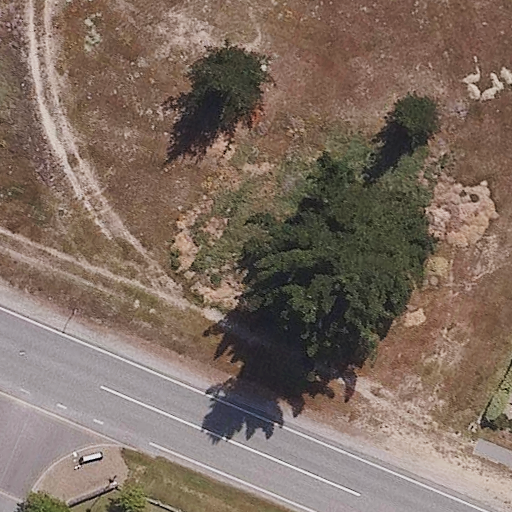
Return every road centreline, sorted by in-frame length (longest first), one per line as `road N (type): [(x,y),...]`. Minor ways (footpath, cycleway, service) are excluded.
road 1 (residential): [(51,363),(404,511)]
road 2 (residential): [(0,490),(51,363)]
